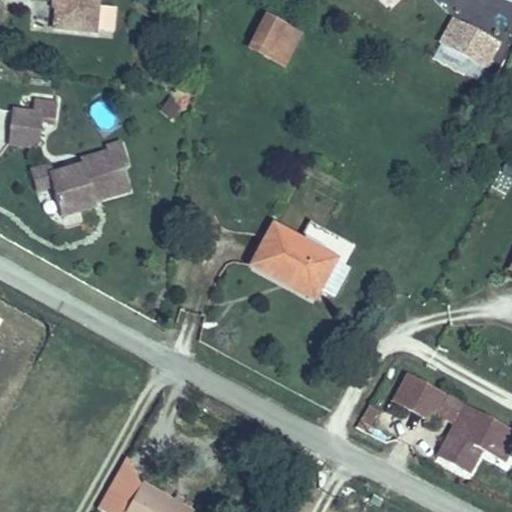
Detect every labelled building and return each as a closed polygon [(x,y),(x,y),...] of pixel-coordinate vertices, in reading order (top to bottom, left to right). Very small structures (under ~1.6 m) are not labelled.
[(58,0),(56,25),(101,30),(100,26),(102,2),(102,0),(58,0)] [(118,4),(102,2),(100,26),(116,27),(118,4)] [(267,49),(286,59),(302,28),(269,10),(256,35),(270,43),(267,49)] [(453,44),(467,17),(454,11),(441,37),(453,44)] [(499,34),(467,17),(453,44),(462,48),(458,57),(469,63),(473,54),(485,60),(499,34)] [(253,41),(267,49),(270,43),(256,35),(253,41)] [(58,98),(38,96),(37,106),(16,103),(13,120),(43,125),(44,113),(56,115),(58,98)] [(43,125),(13,120),(9,141),(39,146),(43,125)] [(83,157),(54,165),(50,153),(31,158),(37,179),(56,173),(65,202),(93,194),(92,189),(131,178),(125,156),(130,154),(123,130),(107,135),(109,143),(81,151),(83,157)] [(275,217),(254,258),(285,274),(291,263),(328,281),(342,250),(275,217)] [(448,408),(449,407),(412,387),(397,416),(434,436),(440,425),(448,408)] [(470,420),(448,408),(440,425),(463,436),(470,420)] [(509,478),(511,472),(511,440),(471,419),(470,420),(463,436),(445,471),(476,488),(488,466),(509,478)] [(172,511),(141,494),(130,511),(172,511)]
